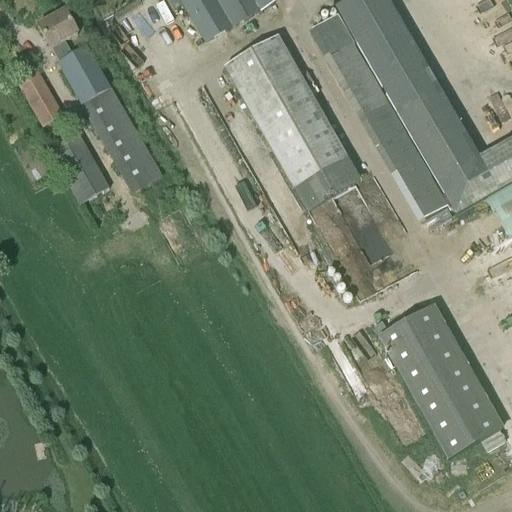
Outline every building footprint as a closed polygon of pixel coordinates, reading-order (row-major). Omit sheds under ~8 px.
[(178,0),(206,47),(284,0),(178,0)] [(511,142),(478,162),(384,0),(352,0),(335,10),(339,18),(311,35),(325,60),(322,62),(358,125),(417,226),(447,207),(444,202),(447,201),(456,218),(511,186),(511,142)] [(511,16),(503,0),(497,0),(479,10),(490,30),(511,18),(511,16)] [(72,58),(64,44),(77,37),(64,13),(37,29),(130,192),(136,194),(161,180),(139,140),(138,141),(86,50),(72,58)] [(295,194),(349,164),(278,40),(225,71),(295,194)] [(67,128),(61,119),(37,77),(19,87),(43,129),(52,124),(58,133),(67,128)] [(80,208),(109,193),(79,138),(50,154),(80,208)] [(433,308),(377,340),(449,463),(505,431),(433,308)]
